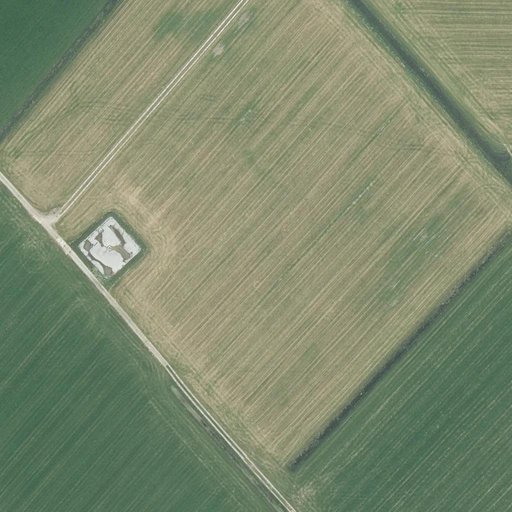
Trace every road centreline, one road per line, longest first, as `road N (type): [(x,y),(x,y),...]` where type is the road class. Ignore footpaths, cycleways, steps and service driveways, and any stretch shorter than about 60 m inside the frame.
road 1 (track): [(292,511),(0,176)]
road 2 (track): [(245,0),(46,227)]
